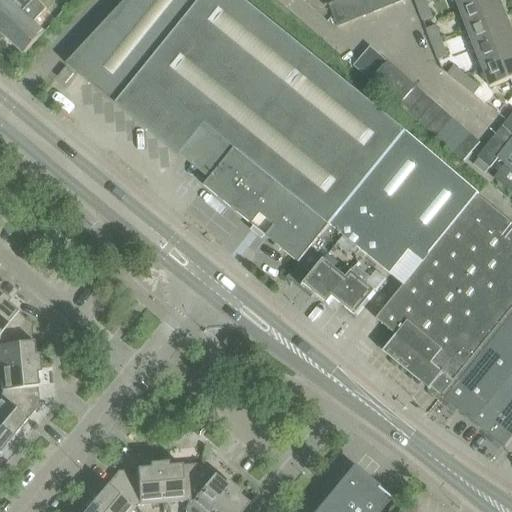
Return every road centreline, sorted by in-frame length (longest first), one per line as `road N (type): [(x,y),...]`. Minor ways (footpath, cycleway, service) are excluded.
road 1 (secondary): [(215,271),(0,95)]
road 2 (secondary): [(0,125),(199,290)]
road 3 (residential): [(477,109),(370,22),(337,34),(295,0)]
road 4 (residential): [(17,511),(132,368)]
road 5 (residential): [(0,252),(132,368)]
road 6 (secondary): [(483,496),(354,393)]
road 7 (residential): [(290,467),(197,388)]
road 8 (secondary): [(199,290),(267,343),(300,353)]
road 9 (secondary): [(300,353),(284,324),(215,271)]
